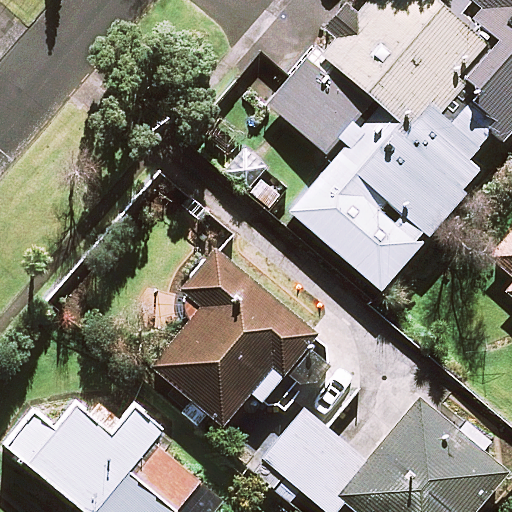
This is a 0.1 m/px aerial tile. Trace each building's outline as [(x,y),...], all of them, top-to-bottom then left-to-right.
[(511,121),(511,0),(416,0),(381,41),(390,50),(354,92),(309,53),(264,106),(328,161),(284,212),(374,289),(476,171),(461,159),(485,131),(496,140),(511,121)] [(511,229),(484,258),(507,280),(499,289),(511,300),(511,229)] [(311,337),(207,246),(170,289),(194,310),(146,364),(216,425),(244,393),(254,401),(311,337)] [(478,453),(491,438),(463,415),(450,429),(415,399),(363,460),(306,412),(253,474),(288,504),(299,492),(323,511),(326,511),(337,500),(351,511),(467,511),(501,472),(478,453)] [(105,433),(69,400),(47,424),(30,409),(0,441),(0,444),(75,511),(167,511),(169,509),(172,511),(226,511),(146,440),(157,428),(131,405),(105,433)]
